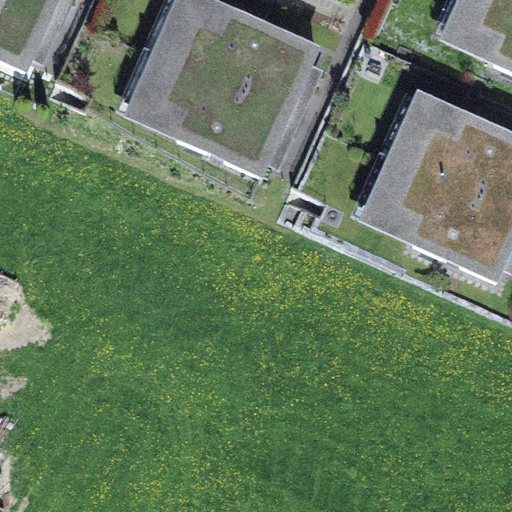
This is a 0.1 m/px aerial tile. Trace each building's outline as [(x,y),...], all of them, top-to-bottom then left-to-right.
[(53,16),(17,0),(0,0),(0,65),(26,77),(53,16)] [(17,0),(53,16),(60,0),(17,0)] [(511,1),(508,0),(484,0),(468,38),(503,54),(496,69),(511,75),(511,1)] [(173,69),(289,121),(316,59),(237,24),(232,36),(194,19),(173,69)] [(289,121),(173,69),(152,117),(186,132),(180,146),(262,182),(289,121)] [(407,173),(511,219),(511,146),(470,128),(465,139),(429,124),(407,173)] [(511,254),(511,219),(407,173),(386,222),(422,237),(416,252),(498,287),(511,254)]
